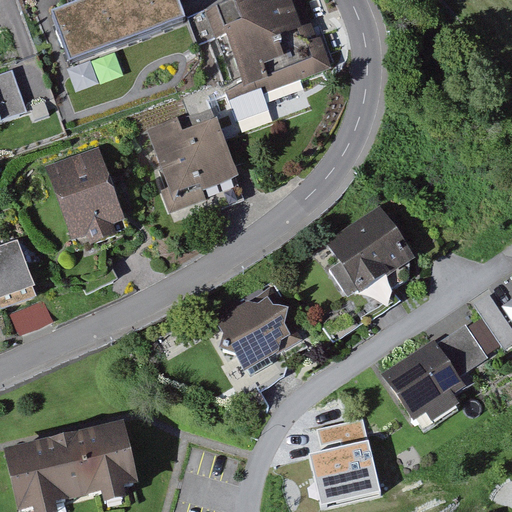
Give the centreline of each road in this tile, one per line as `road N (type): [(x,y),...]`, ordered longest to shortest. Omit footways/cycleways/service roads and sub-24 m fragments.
road 1 (residential): [(0,373),(125,317),(251,247),(321,191),(361,133),(373,74),(351,0)]
road 2 (residential): [(499,272),(328,380),(283,419),(264,451),(249,511)]
